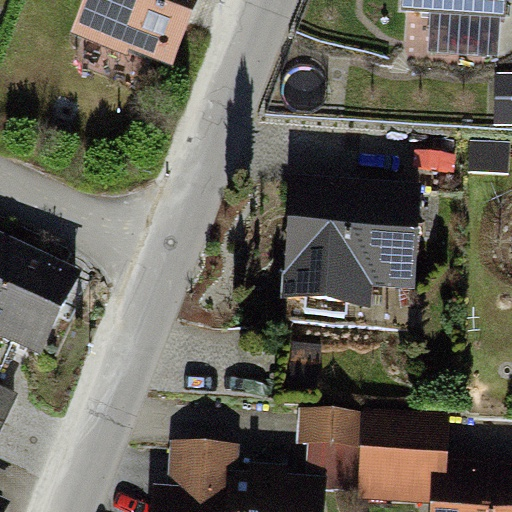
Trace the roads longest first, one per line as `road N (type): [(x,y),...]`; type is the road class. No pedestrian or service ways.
road 1 (residential): [(176,259),(274,0)]
road 2 (residential): [(79,511),(176,259)]
road 3 (residential): [(0,180),(176,259)]
